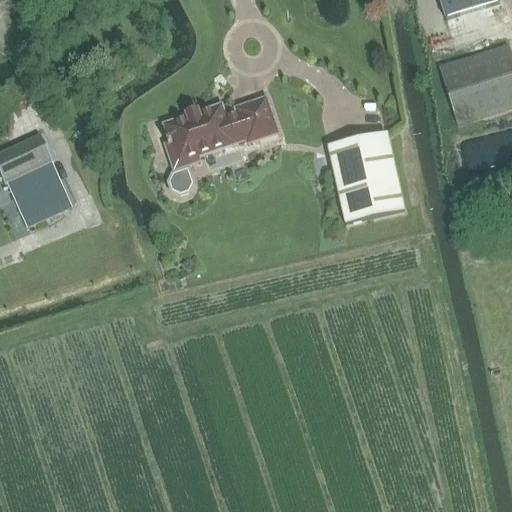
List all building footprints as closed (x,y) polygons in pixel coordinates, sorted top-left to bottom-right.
[(437,0),(444,22),(499,6),(496,0),(437,0)] [(455,130),(511,112),(511,65),(507,49),(438,70),(455,130)] [(247,145),(255,143),(276,136),(264,102),(235,112),(237,115),(223,120),(220,109),(197,116),(196,114),(185,117),(186,120),(164,128),(169,143),(166,144),(167,147),(166,148),(174,172),(176,171),(177,175),(173,176),(169,184),(171,193),(179,197),(187,194),(191,186),(185,168),(197,164),(195,159),(246,142),(247,145)] [(328,150),(345,228),(404,215),(386,137),(328,150)] [(53,167),(41,138),(0,157),(0,175),(1,177),(3,176),(28,232),(71,212),(51,168),(53,167)]
